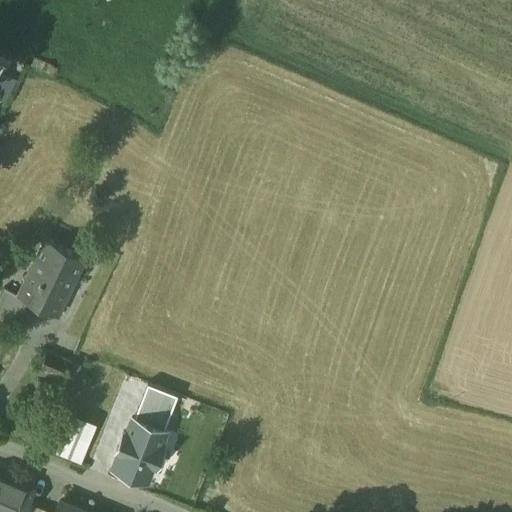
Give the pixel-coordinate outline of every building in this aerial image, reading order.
[(86,258),(46,238),(24,281),(18,294),(29,300),(43,307),(58,315),(86,258)] [(0,316),(17,325),(29,300),(18,294),(5,288),(0,299),(0,316)] [(148,383),(135,417),(165,429),(178,394),(148,383)] [(94,427),(60,414),(47,447),(80,460),(94,427)] [(135,417),(133,416),(126,432),(124,431),(116,450),(119,451),(113,466),(147,480),(153,464),(156,465),(163,446),(160,445),(166,430),(165,429),(135,417)] [(24,485),(0,474),(0,511),(22,511),(27,501),(33,489),(24,485)] [(87,511),(60,500),(55,511),(87,511)] [(40,511),(42,507),(27,501),(22,511),(40,511)]
